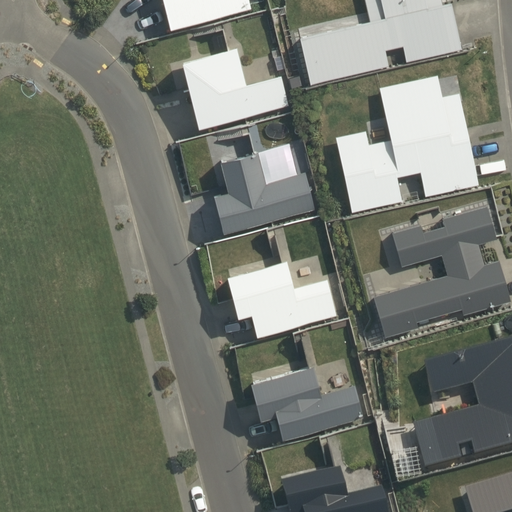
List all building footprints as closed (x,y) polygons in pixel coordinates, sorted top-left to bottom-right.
[(159,0),(167,29),(252,8),(249,0),(159,0)] [(468,5),(437,7),(435,0),(362,0),(371,28),(303,43),(314,89),(392,69),(389,52),(403,50),(403,65),(472,50),(468,5)] [(236,46),(178,59),(195,128),(289,106),(281,74),(245,82),(236,46)] [(424,196),(479,184),(458,91),(441,95),(436,74),(377,85),(389,139),(368,143),(365,130),(334,136),(350,212),(402,201),(396,176),(418,171),(424,196)] [(212,194),(221,232),(316,209),(306,170),(264,181),(256,150),(218,159),(225,191),(212,194)] [(477,244),(496,239),(486,206),(441,218),(443,225),(421,231),(419,224),(391,233),(401,265),(439,254),(445,273),(371,295),(383,337),(417,327),(416,322),(459,309),(461,316),(511,302),(498,259),(483,264),(477,244)] [(286,260),(223,274),(234,316),(248,312),(255,336),(337,315),(327,278),(292,286),(286,260)] [(511,338),(421,362),(430,395),(471,384),(477,408),(411,425),(422,467),(511,443),(511,338)] [(312,365),(247,381),(257,418),(273,414),(279,438),(363,418),(353,385),(318,393),(312,365)] [(340,469),(277,484),(283,511),(387,511),(382,487),(346,496),(340,469)] [(511,511),(511,473),(463,489),(470,511),(504,511),(511,510),(511,511)]
